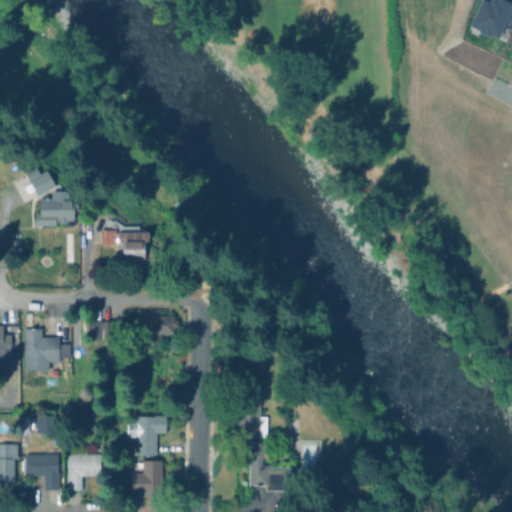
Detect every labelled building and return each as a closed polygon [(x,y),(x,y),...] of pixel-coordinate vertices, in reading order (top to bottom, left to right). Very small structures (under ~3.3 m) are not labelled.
[(478,0),(484,0),(487,1),(487,0),(510,0),(511,1),(511,3),(511,20),(510,25),(503,23),(496,38),(488,34),(487,36),(476,31),(476,30),(466,25),(478,0)] [(54,186),(36,196),(27,180),(46,170),(54,186)] [(78,197),(78,211),(73,211),(73,221),(72,221),(66,221),(66,223),(58,223),(58,222),(55,222),(55,225),(34,225),(34,213),(39,213),(39,197),(72,197),(78,197)] [(138,225),(138,229),(143,229),(144,231),(147,231),(147,240),(143,240),(143,262),(116,262),(115,246),(114,246),(113,243),(99,243),(99,229),(107,229),(107,219),(112,219),(123,226),(138,225)] [(176,318),(176,326),(173,326),(173,332),(152,332),(152,343),(138,343),(138,313),(173,313),(173,318),(176,318)] [(111,319),(111,338),(86,339),(85,319),(111,319)] [(67,342),(67,360),(46,360),(46,368),(21,369),(21,327),(40,327),(40,335),(56,335),(56,342),(67,342)] [(0,333),(8,333),(8,366),(0,366),(0,333)] [(124,375),(110,377),(109,367),(123,366),(124,375)] [(265,415),(265,436),(262,436),(262,464),(266,464),(266,466),(280,466),(280,489),(264,489),(264,484),(247,484),(247,461),(235,461),(235,387),(257,387),(257,415),(265,415)] [(52,414),(52,431),(34,431),(34,414),(52,414)] [(164,414),(163,432),(154,432),(154,454),(132,453),(132,436),(124,435),(124,422),(132,422),(132,414),(151,415),(151,414),(164,414)] [(0,442),(16,442),(17,459),(11,459),(11,481),(0,481),(0,442)] [(53,447),(53,453),(56,453),(56,488),(42,488),(42,474),(23,474),(23,453),(48,453),(48,447),(53,447)] [(98,452),(98,474),(79,474),(79,488),(64,489),(64,472),(65,471),(65,453),(98,452)] [(160,459),(160,495),(141,495),(141,492),(129,492),(129,471),(140,471),(140,466),(135,466),(135,461),(140,461),(140,459),(160,459)]
